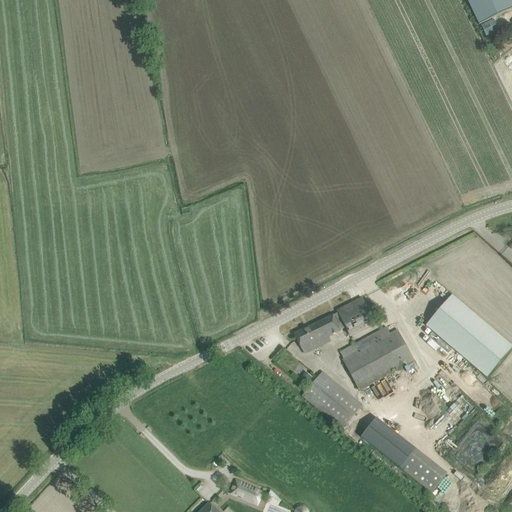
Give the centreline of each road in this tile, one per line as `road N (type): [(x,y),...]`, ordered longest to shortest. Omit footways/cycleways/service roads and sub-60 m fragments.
road 1 (unclassified): [(6,511),(133,393),(511,205)]
road 2 (unknown): [(266,325),(397,404),(429,373),(432,355),(421,321),(373,269)]
